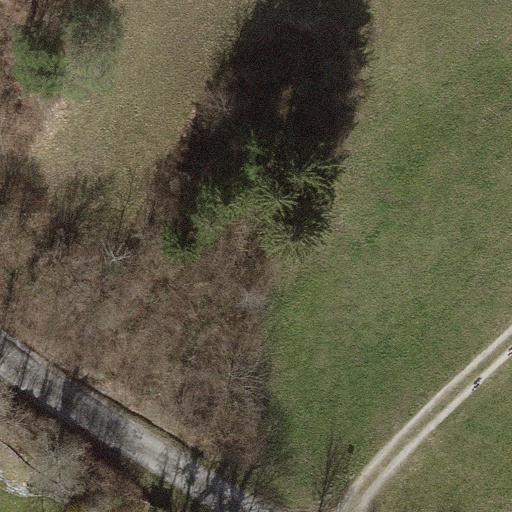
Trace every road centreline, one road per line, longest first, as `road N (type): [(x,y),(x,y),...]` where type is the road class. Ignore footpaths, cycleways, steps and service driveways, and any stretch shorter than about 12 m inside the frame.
road 1 (residential): [(247,511),(0,359)]
road 2 (track): [(357,511),(374,483),(511,353)]
